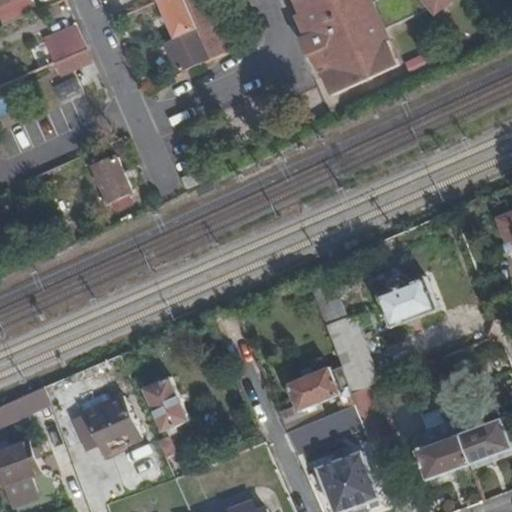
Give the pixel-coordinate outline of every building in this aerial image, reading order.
[(0,0),(0,12),(6,26),(37,13),(31,0),(0,0)] [(191,41),(202,64),(211,59),(184,0),(159,0),(180,46),(191,41)] [(203,0),(184,0),(211,59),(227,53),(203,0)] [(299,0),(306,14),(305,18),(346,0),(299,0)] [(454,0),(378,0),(377,0),(346,0),(305,18),(304,29),(308,38),(303,41),(311,57),(323,52),(342,95),(407,64),(392,30),(436,10),(439,13),(454,0)] [(134,11),(122,17),(127,30),(140,25),(134,11)] [(34,58),(40,71),(56,64),(89,50),(78,25),(46,39),(51,51),(34,58)] [(89,50),(56,64),(61,75),(94,60),(89,50)] [(413,60),(419,72),(437,64),(431,51),(413,60)] [(61,102),(83,93),(77,79),(55,89),(61,102)] [(0,117),(9,113),(4,100),(0,101),(0,117)] [(97,168),(113,203),(136,194),(121,158),(97,168)] [(183,175),(188,184),(208,176),(204,166),(183,175)] [(217,191),(213,182),(197,190),(201,199),(217,191)] [(331,266),(309,275),(327,323),(350,315),(331,266)] [(382,295),(393,328),(441,310),(429,278),(410,285),(409,282),(402,280),(396,282),(394,288),(395,290),(382,295)] [(349,394),(353,393),(355,392),(344,365),(333,369),(332,366),(289,384),(301,411),(343,393),(343,391),(347,389),(349,394)] [(146,388),(165,431),(192,419),(173,376),(146,388)] [(357,403),(364,419),(369,433),(386,426),(370,386),(355,392),(353,393),(357,403)] [(0,404),(0,422),(54,409),(49,392),(0,404)] [(87,413),(105,452),(144,435),(126,395),(87,413)] [(290,430),(297,446),(364,419),(357,403),(290,430)] [(462,434),(474,464),(511,449),(511,437),(499,405),(457,421),(462,434)] [(369,433),(374,445),(391,438),(386,426),(369,433)] [(268,442),(261,427),(231,439),(237,454),(268,442)] [(431,481),(474,464),(462,434),(419,451),(431,481)] [(170,437),(160,441),(166,456),(176,451),(170,437)] [(0,467),(7,485),(45,470),(33,439),(0,451),(0,467)] [(338,511),(344,511),(383,497),(365,451),(322,469),(338,511)] [(416,511),(402,475),(388,480),(400,511),(416,511)] [(269,511),(268,509),(261,511),(260,507),(257,508),(255,502),(232,511),(269,511)]
